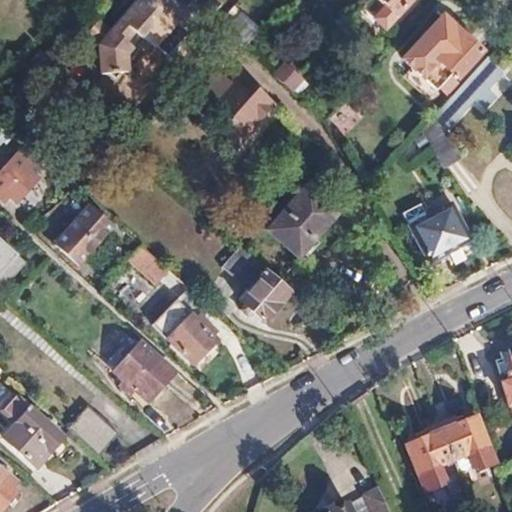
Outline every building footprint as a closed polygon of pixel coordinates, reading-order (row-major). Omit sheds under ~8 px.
[(164,21),(178,4),(174,0),(136,0),(112,28),(126,42),(136,30),(148,28),(164,43),(175,31),(164,21)] [(208,15),(219,3),(215,0),(191,0),(191,1),(208,15)] [(406,0),(378,0),(383,5),(380,8),(391,17),(406,0)] [(478,50),(441,16),(426,33),(424,31),(401,57),(408,64),(407,64),(438,92),(453,75),(455,75),(478,50)] [(242,48),(255,32),(246,24),(232,39),(242,48)] [(176,54),(191,36),(180,25),(175,31),(164,43),(176,54)] [(126,42),(112,28),(97,45),(97,74),(130,73),(129,55),(135,48),(126,42)] [(62,55),(76,39),(64,30),(44,53),(48,57),(34,72),(42,79),(62,55)] [(299,61),(293,57),(286,63),(292,69),(299,61)] [(492,91),(483,83),(493,71),(489,68),(493,63),(485,57),(463,81),(420,127),(419,129),(440,165),(458,155),(441,126),(471,95),(480,104),(492,91)] [(279,83),(292,69),(282,60),(270,74),(279,83)] [(438,92),(407,64),(400,72),(431,100),(438,92)] [(290,93),(303,77),(292,69),(279,83),(280,83),(290,93)] [(231,149),(271,104),(241,78),(234,86),(217,70),(188,103),(202,116),(209,107),(227,123),(216,135),(231,149)] [(33,167),(16,153),(0,170),(0,190),(14,203),(35,180),(27,173),(33,167)] [(336,212),(305,186),(265,230),(296,258),(336,212)] [(419,204),(400,214),(407,226),(409,226),(415,237),(413,238),(428,263),(470,241),(448,204),(425,216),(419,204)] [(111,228),(87,207),(54,244),(77,265),(88,253),(94,259),(111,239),(105,234),(111,228)] [(0,295),(29,264),(0,238),(0,295)] [(161,265),(139,246),(129,257),(157,280),(166,270),(161,265)] [(261,323),(289,291),(238,246),(218,268),(246,292),(237,302),(261,323)] [(168,339),(192,363),(196,359),(211,344),(214,341),(212,339),(202,329),(206,325),(197,316),(193,320),(190,317),(168,339)] [(216,334),(206,325),(202,329),(212,339),(216,334)] [(202,365),(217,349),(211,344),(196,359),(202,365)] [(172,373),(139,345),(114,373),(124,382),(120,387),(129,395),(134,390),(148,402),(172,373)] [(509,404),(511,403),(511,382),(503,385),(509,404)] [(34,466),(59,437),(27,409),(25,411),(11,398),(0,409),(0,413),(12,424),(2,437),(34,466)] [(85,409),(67,432),(97,456),(115,432),(85,409)] [(492,464),(474,418),(447,429),(445,423),(430,427),(433,435),(406,446),(423,492),(443,485),(443,482),(437,466),(450,461),(465,455),(471,470),(472,472),(492,464)] [(471,470),(465,455),(450,461),(456,476),(471,470)] [(456,476),(450,461),(437,466),(443,482),(456,476)] [(0,508),(15,491),(8,486),(12,482),(0,471),(0,508)] [(386,511),(385,510),(376,489),(360,495),(368,511),(386,511)] [(348,511),(343,502),(326,511),(348,511)]
